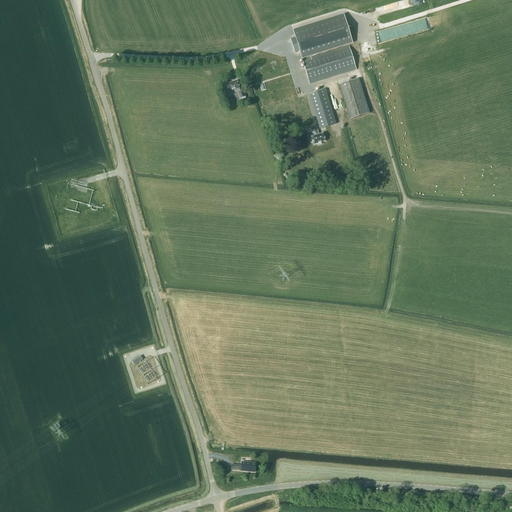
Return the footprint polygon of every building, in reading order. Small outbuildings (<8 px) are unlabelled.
[(302,59),(353,43),(344,14),(293,30),(302,59)] [(428,28),(432,26),(428,16),(424,18),(428,28)] [(303,60),(310,84),(356,69),(349,46),(303,60)] [(339,85),(349,119),(370,113),(359,79),(339,85)] [(240,99),(246,97),(243,89),(240,90),(239,88),(240,88),(238,81),(226,84),(228,92),(238,89),(238,91),(237,91),(240,99)] [(335,124),(325,90),(309,94),(320,129),(335,124)] [(317,130),(314,131),(316,136),(311,137),(314,145),(318,144),(318,145),(322,144),(321,142),(325,141),(323,133),(319,135),(318,130),(317,130)] [(132,362),(135,365),(143,360),(140,356),(132,362)] [(242,462),(241,471),(255,472),(256,464),(242,462)]
